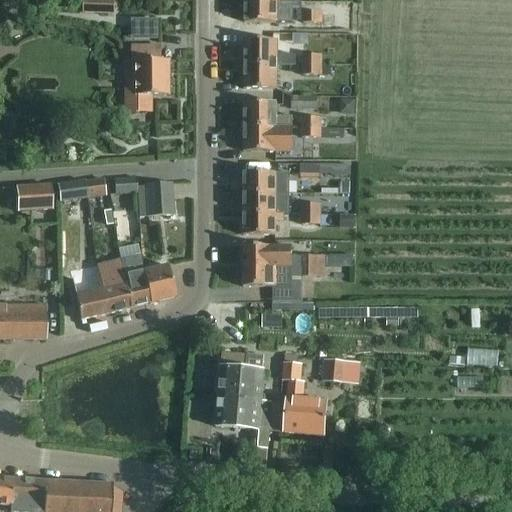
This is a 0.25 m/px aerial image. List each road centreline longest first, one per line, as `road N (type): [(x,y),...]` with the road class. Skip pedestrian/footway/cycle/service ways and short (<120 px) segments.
road 1 (residential): [(0,419),(24,368),(187,312),(201,268),(201,171)]
road 2 (tertiary): [(154,473),(511,508)]
road 3 (residential): [(201,171),(0,177)]
road 4 (residential): [(201,171),(201,0)]
road 5 (tertiary): [(154,473),(0,447)]
